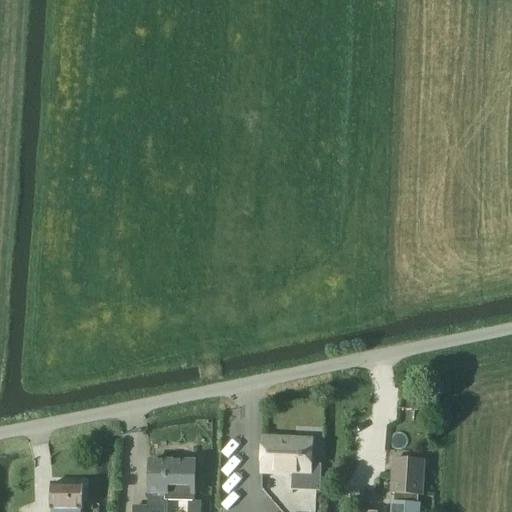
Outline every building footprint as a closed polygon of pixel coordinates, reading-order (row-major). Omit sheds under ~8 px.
[(312,441),(264,439),(263,473),(293,474),(293,490),(320,491),(321,466),(311,466),(312,441)] [(397,503),(393,503),(391,511),(419,511),(420,505),(416,505),(417,496),(422,496),(424,462),(394,460),(392,494),(397,495),(397,503)] [(194,502),(195,463),(151,462),(149,508),(134,508),(134,511),(167,511),(168,502),(194,502)] [(342,471),(334,480),(342,486),(349,477),(342,471)] [(82,511),(83,511),(83,485),(52,484),(52,510),(54,510),(53,511),(82,511)]
